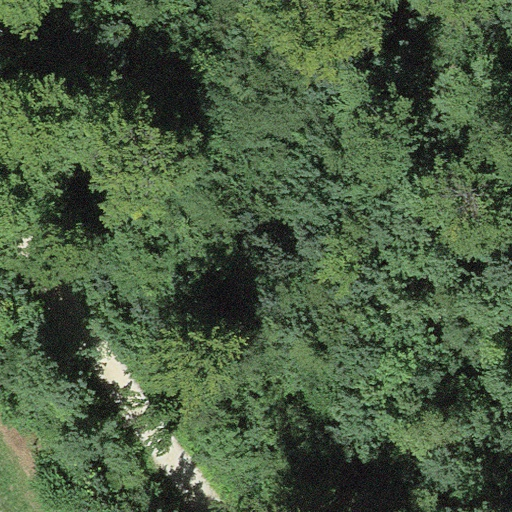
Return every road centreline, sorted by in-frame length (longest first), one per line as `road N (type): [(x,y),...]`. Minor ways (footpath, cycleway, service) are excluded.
road 1 (track): [(0,202),(202,511)]
road 2 (track): [(511,215),(387,0)]
